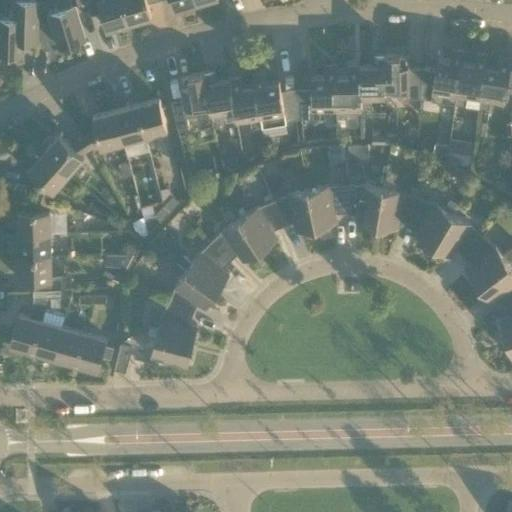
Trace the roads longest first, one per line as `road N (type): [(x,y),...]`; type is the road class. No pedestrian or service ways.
road 1 (tertiary): [(511,430),(0,442)]
road 2 (residential): [(231,392),(245,325),(284,283),(365,264),(412,278),(451,316),(470,358),(468,387)]
road 3 (residential): [(323,11),(112,63),(0,118)]
road 4 (residential): [(472,475),(234,482)]
road 5 (residential): [(231,392),(468,387)]
road 6 (residential): [(234,482),(0,489)]
road 7 (residential): [(0,399),(231,392)]
road 8 (residential): [(511,25),(323,11)]
